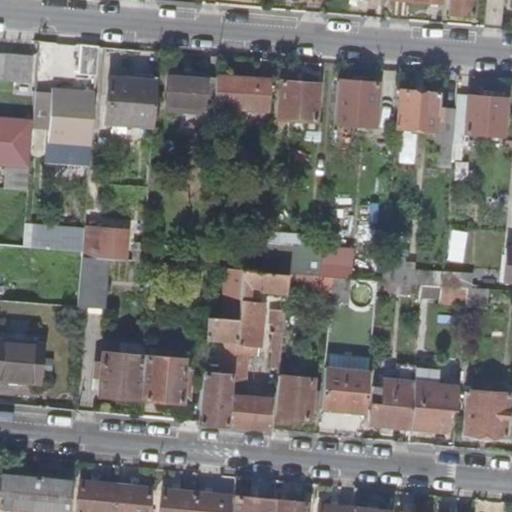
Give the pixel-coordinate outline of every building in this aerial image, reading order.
[(485,0),(483,29),(500,30),(502,0),(448,0),(447,13),(472,16),(472,0),(485,0)] [(100,47),(81,46),(79,77),(98,79),(100,47)] [(0,53),(0,80),(29,83),(32,55),(0,53)] [(214,108),(217,81),(206,80),(206,76),(166,72),(163,111),(204,114),(204,106),(214,108)] [(270,81),(217,77),(217,81),(214,108),(212,127),(225,128),(227,108),(267,112),(270,81)] [(151,126),(154,82),(107,79),(102,122),(151,126)] [(378,84),(337,81),(334,124),(375,127),(378,84)] [(303,126),(315,127),(318,86),(280,84),(276,125),(288,125),(287,138),(303,139),(303,126)] [(92,149),(96,95),(53,92),(49,145),(92,149)] [(437,131),(439,109),(440,95),(402,92),(399,127),(437,131)] [(504,101),(466,97),(463,133),(500,137),(504,101)] [(452,168),(456,110),(439,109),(437,131),(436,143),(442,144),(440,168),(452,168)] [(0,190),(26,193),(32,120),(0,117),(0,190)] [(314,144),(315,127),(303,126),(303,139),(303,143),(314,144)] [(86,227),(84,249),(83,256),(128,260),(130,231),(86,227)] [(326,252),(265,249),(264,271),(291,273),(325,276),(326,252)] [(247,270),(227,268),(223,318),(241,320),(243,296),(245,288),(247,270)] [(291,273),(264,271),(247,270),(245,288),(289,292),(291,273)] [(354,278),(336,276),(333,305),(351,307),(354,278)] [(425,284),(383,281),(380,281),(379,293),(424,296),(425,284)] [(425,284),(424,296),(442,298),(444,286),(425,284)] [(470,288),(444,286),(442,303),(468,305),(470,288)] [(243,296),(241,320),(238,341),(237,351),(229,426),(269,431),(272,401),(238,397),(240,381),(245,381),(249,353),(258,354),(264,303),(251,301),(252,297),(243,296)] [(285,336),(288,308),(272,307),(271,322),(274,322),(271,349),(275,349),(273,367),(282,368),(283,351),(285,336)] [(108,309),(91,308),(88,340),(103,342),(108,309)] [(223,318),(208,317),(207,338),(238,341),(241,320),(223,318)] [(293,336),(285,336),(283,351),(292,351),(293,336)] [(511,342),(465,337),(459,388),(511,393),(511,342)] [(49,346),(0,341),(0,380),(45,385),(49,346)] [(203,373),(198,423),(229,426),(237,351),(228,350),(225,374),(203,373)] [(141,400),(145,357),(103,354),(102,365),(95,364),(93,380),(101,381),(98,396),(141,400)] [(187,361),(145,357),(141,400),(183,404),(185,385),(190,385),(191,372),(186,370),(187,361)] [(436,371),(416,368),(414,386),(410,429),(447,433),(450,412),(457,412),(459,387),(434,384),(436,371)] [(371,373),(326,369),(322,410),(367,414),(371,373)] [(315,379),(281,375),(276,419),(310,422),(312,405),(317,405),(318,391),(314,390),(315,379)] [(410,429),(414,386),(399,385),(399,381),(386,380),(385,387),(374,386),(370,424),(410,429)] [(13,511),(37,511),(40,479),(7,476),(3,510),(14,511),(13,511)] [(40,479),(37,511),(72,511),(76,482),(40,479)] [(118,511),(121,487),(87,484),(83,511),(118,511)] [(121,487),(118,511),(152,511),(155,491),(121,487)] [(197,511),(200,495),(169,492),(166,511),(197,511)] [(197,511),(232,511),(234,498),(200,495),(197,511)] [(278,511),(280,503),(240,498),(238,511),(278,511)] [(312,511),(314,505),(284,502),(282,511),(312,511)]
